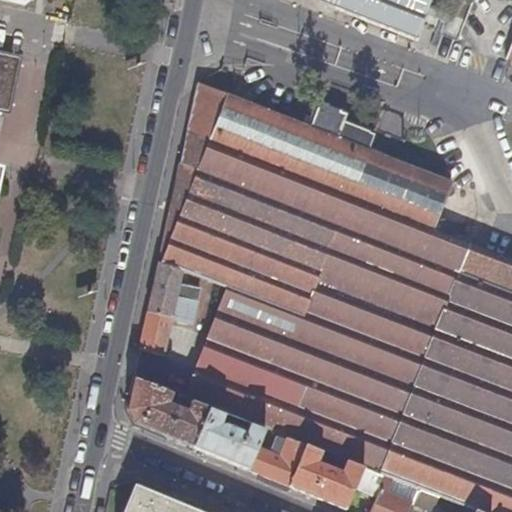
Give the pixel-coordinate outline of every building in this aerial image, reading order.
[(326,0),(327,1),(356,12),(360,0),(326,0)] [(360,0),(356,12),(355,14),(456,52),(475,0),(360,0)] [(0,57),(0,108),(10,110),(21,62),(0,57)] [(192,403),(210,410),(226,416),(251,426),(264,431),(279,436),(307,447),(333,457),(347,463),(364,469),(379,475),(395,481),(419,490),(441,499),(475,511),(511,511),(511,260),(434,230),(452,183),(369,151),(375,136),(344,123),(347,115),(320,104),(311,128),(198,85),(141,351),(164,356),(172,320),(193,324),(197,302),(181,299),(185,281),(181,280),(182,272),(228,290),(186,401),(192,403)] [(194,450),(210,410),(192,403),(188,413),(169,405),(172,395),(134,381),(128,411),(135,425),(194,450)] [(226,416),(210,410),(194,450),(248,472),(257,450),(264,431),(251,426),(247,435),(226,427),(220,429),(226,416)] [(257,450),(248,472),(290,489),(307,447),(279,436),(271,456),(257,450)] [(307,447),(290,489),(345,511),(346,511),(354,493),(364,469),(347,463),(342,474),(328,468),(333,457),(307,447)] [(369,500),(379,475),(364,469),(354,493),(369,500)] [(409,511),(413,505),(419,490),(395,481),(390,494),(381,490),(371,511),(409,511)] [(207,511),(136,483),(124,511),(207,511)] [(429,511),(435,511),(441,499),(419,490),(413,505),(429,511)]
